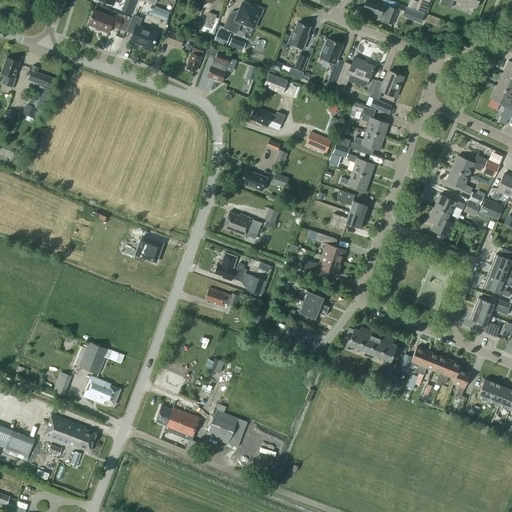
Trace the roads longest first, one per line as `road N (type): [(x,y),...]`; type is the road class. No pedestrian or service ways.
road 1 (unclassified): [(93,511),(210,189),(217,129),(198,100),(45,47)]
road 2 (track): [(336,511),(125,427)]
road 3 (residential): [(445,337),(473,267),(468,257),(383,223)]
road 4 (residential): [(445,337),(362,299),(383,223)]
road 5 (residential): [(423,100),(436,66),(429,56),(334,16)]
road 6 (residential): [(383,223),(423,100)]
